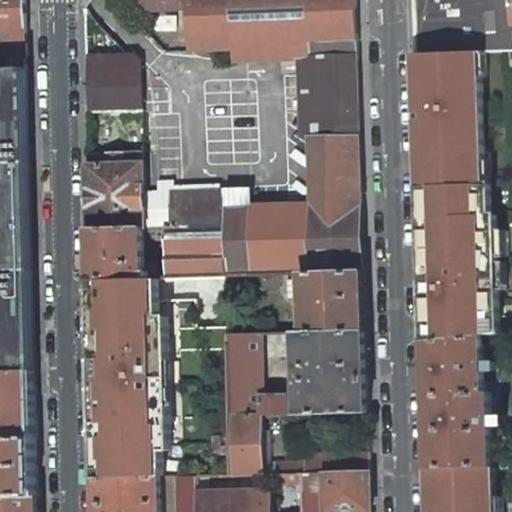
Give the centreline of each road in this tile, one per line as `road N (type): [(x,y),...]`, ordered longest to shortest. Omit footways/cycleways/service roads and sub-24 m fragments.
road 1 (residential): [(71,511),(55,0)]
road 2 (residential): [(403,511),(389,0)]
